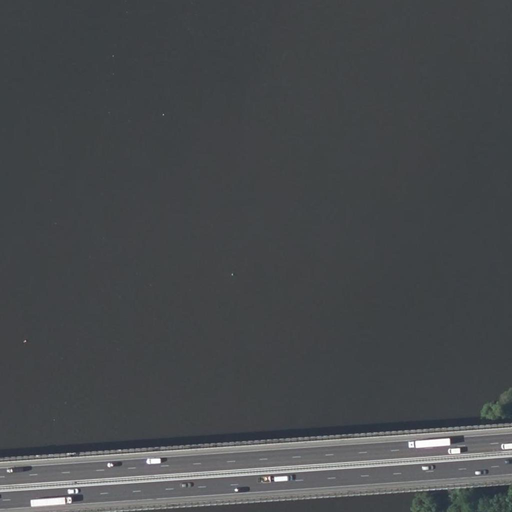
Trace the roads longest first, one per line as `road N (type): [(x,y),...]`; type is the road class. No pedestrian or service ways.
road 1 (motorway): [(0,496),(511,461)]
road 2 (motorway): [(511,438),(0,473)]
